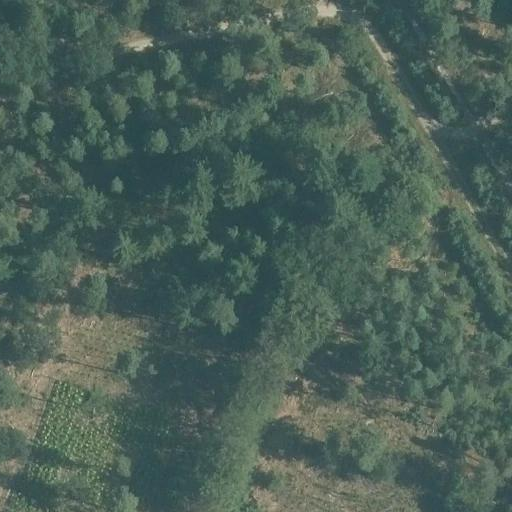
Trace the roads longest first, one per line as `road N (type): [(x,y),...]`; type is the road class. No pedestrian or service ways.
road 1 (track): [(0,65),(319,0)]
road 2 (track): [(352,0),(511,281)]
road 3 (track): [(511,197),(398,0)]
